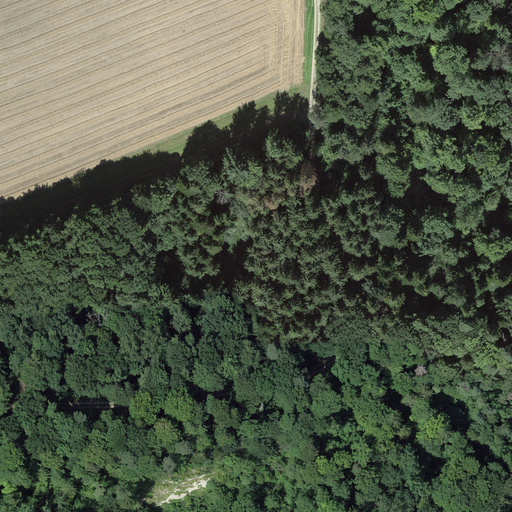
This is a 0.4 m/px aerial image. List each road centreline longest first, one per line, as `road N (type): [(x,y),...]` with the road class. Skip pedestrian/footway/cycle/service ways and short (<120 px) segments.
road 1 (track): [(200,395),(300,377),(332,362),(358,320),(361,294),(315,180),(318,0)]
road 2 (track): [(200,395),(0,403)]
